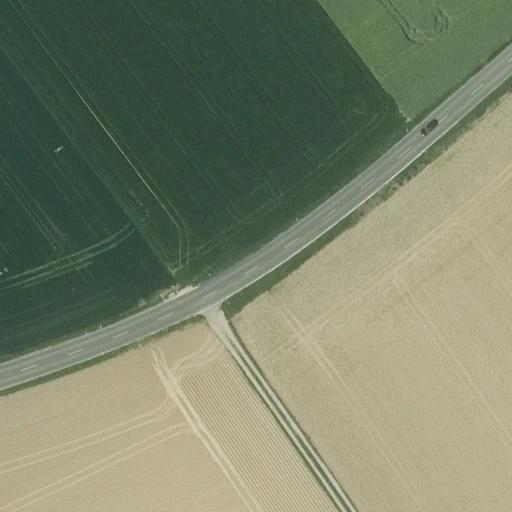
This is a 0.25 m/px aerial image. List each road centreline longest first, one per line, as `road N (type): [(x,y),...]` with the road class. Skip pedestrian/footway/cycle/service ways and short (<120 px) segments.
road 1 (secondary): [(0,381),(186,312),(261,271),(511,68)]
road 2 (track): [(203,303),(346,511)]
